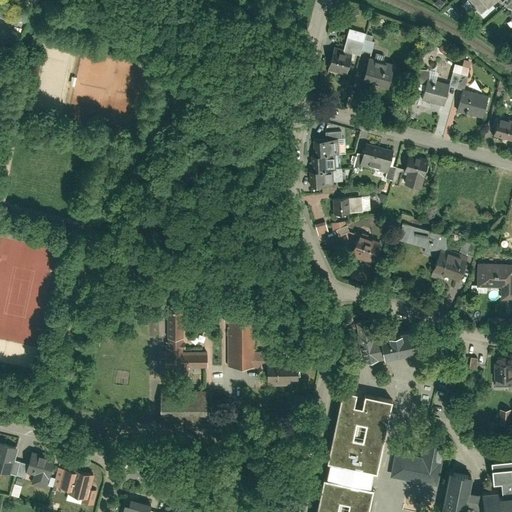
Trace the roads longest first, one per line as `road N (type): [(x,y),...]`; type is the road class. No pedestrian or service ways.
road 1 (residential): [(295,511),(329,288)]
road 2 (residential): [(511,163),(302,107)]
road 3 (residential): [(329,288),(292,183),(302,107)]
road 4 (residential): [(329,288),(511,330)]
road 5 (residential): [(111,468),(35,426),(0,420)]
